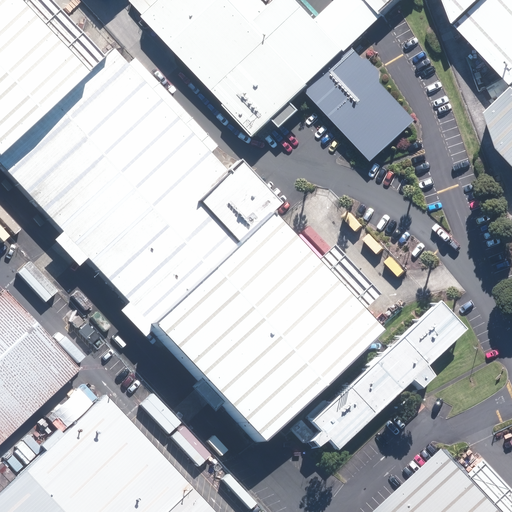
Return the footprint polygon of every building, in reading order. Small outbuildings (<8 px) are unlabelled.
[(0,0),(0,160),(100,68),(36,0),(0,0)] [(405,0),(323,0),(313,9),(304,0),(172,0),(147,24),(252,139),(405,0)] [(501,154),(511,165),(511,0),(444,0),(457,34),(511,89),(511,93),(485,120),(501,154)] [(0,167),(147,327),(267,215),(116,53),(0,160),(0,167)] [(348,59),(304,100),(369,169),(413,129),(348,59)] [(147,327),(256,444),(377,333),(267,215),(147,327)] [(0,451),(78,380),(1,297),(0,297),(0,451)] [(458,334),(430,304),(300,423),(329,454),(458,334)] [(200,511),(95,399),(0,486),(0,511),(200,511)] [(199,417),(192,422),(204,439),(211,434),(199,417)] [(510,511),(450,448),(380,511),(510,511)] [(206,450),(194,461),(220,491),(233,480),(206,450)]
